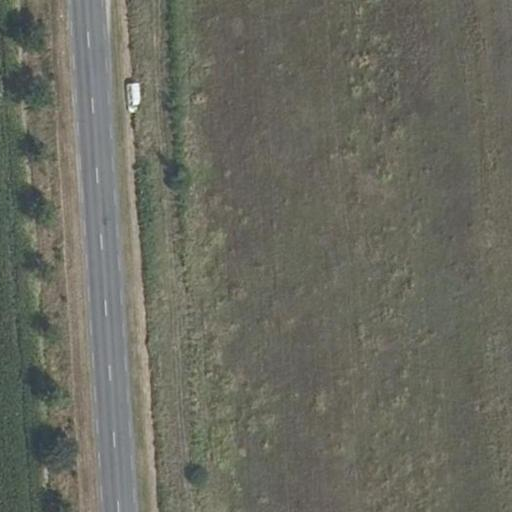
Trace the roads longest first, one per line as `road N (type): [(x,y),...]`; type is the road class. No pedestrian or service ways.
road 1 (secondary): [(119,511),(87,0)]
road 2 (track): [(151,0),(181,511)]
